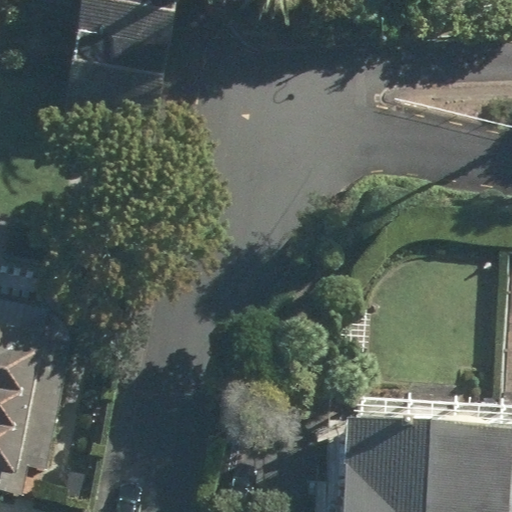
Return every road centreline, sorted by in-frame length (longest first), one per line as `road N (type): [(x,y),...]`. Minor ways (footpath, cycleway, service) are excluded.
road 1 (residential): [(153,511),(173,403),(270,108)]
road 2 (residential): [(270,108),(333,72),(511,63)]
road 3 (residential): [(270,108),(511,164)]
